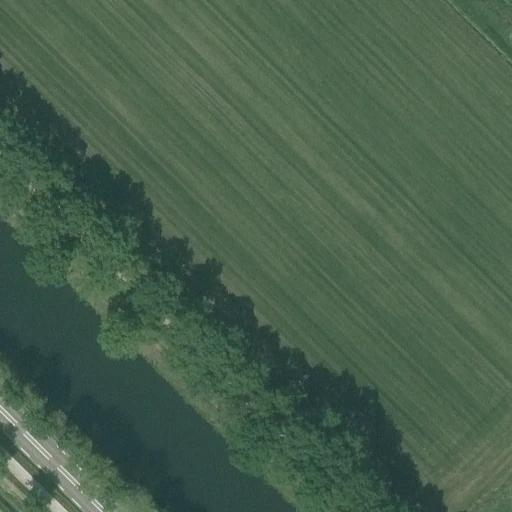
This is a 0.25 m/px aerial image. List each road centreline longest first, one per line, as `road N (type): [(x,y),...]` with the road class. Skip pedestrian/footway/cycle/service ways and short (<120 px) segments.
road 1 (track): [(361,511),(0,156)]
road 2 (primary): [(103,511),(0,409)]
